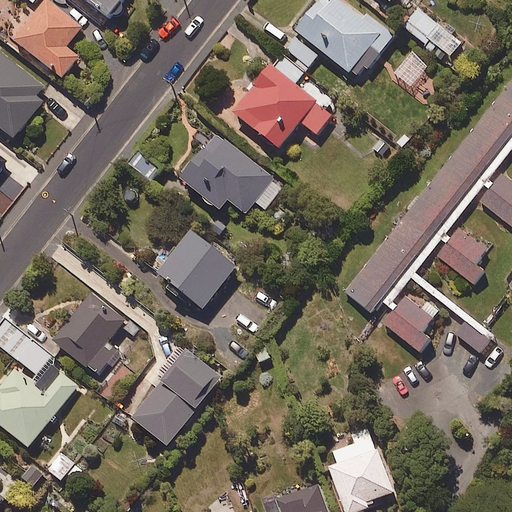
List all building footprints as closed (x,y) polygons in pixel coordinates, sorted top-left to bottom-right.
[(83,27),(48,0),(46,0),(16,40),(64,78),(80,57),(68,47),(83,27)] [(86,0),(110,18),(123,0),(86,0)] [(351,73),(355,68),(362,74),(370,64),(362,58),(371,47),(381,54),(395,36),(367,14),(363,19),(339,0),(321,0),(297,31),(351,73)] [(457,39),(421,10),(406,28),(432,50),(437,45),(446,52),(457,39)] [(319,56),(297,38),(288,49),(310,67),(319,56)] [(52,93),(0,51),(0,126),(15,139),(52,93)] [(307,72),(282,53),(235,112),(281,149),(302,122),(319,135),(333,116),(327,111),(335,100),(310,80),(303,89),(297,85),(307,72)] [(498,335),(417,273),(443,239),(449,244),(440,257),(475,284),(486,271),(477,264),(490,248),(463,227),(453,240),(446,235),(485,186),(491,191),(482,202),(511,226),(511,181),(504,175),(496,185),(490,180),(511,151),(511,82),(353,287),(379,307),(381,303),(395,313),(386,324),(421,352),(432,339),(423,332),(441,310),(430,301),(423,309),(408,297),(400,307),(394,302),(412,278),(467,320),(456,335),(483,355),(498,335)] [(285,187),(218,133),(182,179),(221,210),(230,200),(247,214),(257,202),(267,210),(285,187)] [(161,171),(140,155),(132,166),(153,182),(161,171)] [(238,267),(192,230),(155,275),(201,312),(238,267)] [(127,320),(92,294),(56,342),(99,375),(108,363),(114,368),(124,354),(109,343),(127,320)] [(252,347),(228,331),(212,356),(236,372),(252,347)] [(224,379),(189,350),(134,418),(169,446),(224,379)] [(47,393),(17,368),(1,388),(0,386),(0,423),(30,448),(79,387),(62,374),(47,393)] [(395,492),(369,428),(354,434),(358,444),(336,453),(340,464),(330,468),(348,511),(359,511),(374,506),(372,502),(395,492)] [(83,473),(61,451),(46,466),(61,481),(70,473),(77,479),(83,473)] [(329,511),(321,486),(264,504),(266,511),(329,511)]
